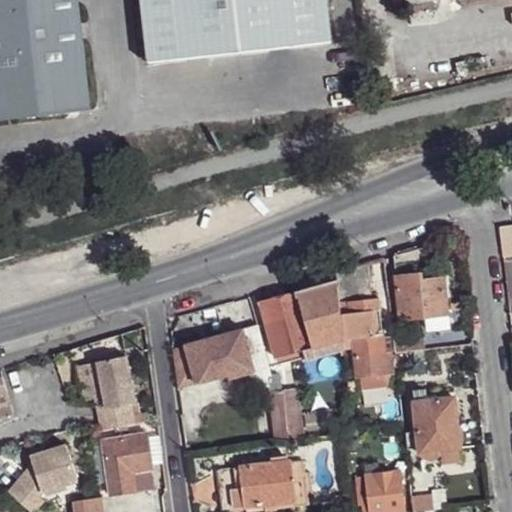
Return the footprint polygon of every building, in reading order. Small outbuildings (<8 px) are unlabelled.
[(0,0),(0,118),(89,108),(76,0),(0,0)] [(139,0),(146,62),(328,41),(323,0),(139,0)] [(436,242),(424,246),(426,272),(439,270),(436,242)] [(424,246),(395,255),(396,268),(398,290),(401,318),(448,313),(444,278),(424,280),(423,272),(426,272),(424,246)] [(370,262),(337,272),(339,282),(345,342),(353,341),(357,377),(361,376),(362,388),(388,385),(390,373),(392,373),(390,352),(384,352),(384,346),(379,292),(373,293),(370,262)] [(396,268),(387,269),(389,290),(398,290),(396,268)] [(339,282),(261,302),(275,356),(302,349),(307,358),(345,346),(345,342),(339,282)] [(259,324),(193,344),(199,362),(184,366),(190,386),(230,375),(231,378),(249,373),(251,377),(262,387),(268,386),(274,385),(272,374),(259,324)] [(402,325),(392,327),(395,354),(423,349),(421,327),(402,330),(402,325)] [(99,409),(103,429),(115,427),(128,425),(136,423),(132,404),(137,404),(128,357),(100,362),(108,408),(99,409)] [(279,373),(272,374),(274,385),(268,386),(276,442),(291,439),(285,390),(283,390),(279,373)] [(0,416),(12,413),(1,376),(0,376),(0,416)] [(298,388),(285,390),(291,439),(305,438),(298,388)] [(413,390),(415,401),(430,399),(428,388),(413,390)] [(430,399),(415,401),(418,431),(419,447),(420,451),(440,450),(441,462),(461,459),(454,396),(430,399)] [(408,448),(419,447),(418,431),(407,433),(408,448)] [(147,433),(102,441),(111,496),(153,489),(150,468),(153,468),(152,463),(147,436),(147,433)] [(160,434),(147,436),(152,463),(163,462),(160,434)] [(31,464),(7,492),(28,511),(32,511),(42,501),(37,496),(40,493),(76,481),(65,445),(29,457),(31,464)] [(291,460),(230,468),(233,491),(243,489),(245,506),(265,504),(297,500),(309,498),(304,460),(291,462),(291,460)] [(230,468),(218,469),(224,509),(245,506),(243,489),(233,491),(230,468)] [(401,471),(359,476),(363,511),(396,511),(405,511),(401,471)] [(433,509),(432,494),(412,496),(413,510),(433,509)] [(336,502),(322,504),(322,511),(351,511),(350,495),(335,497),(336,502)] [(104,511),(101,496),(73,501),(74,511),(104,511)] [(297,500),(265,504),(266,510),(297,505),(297,500)]
